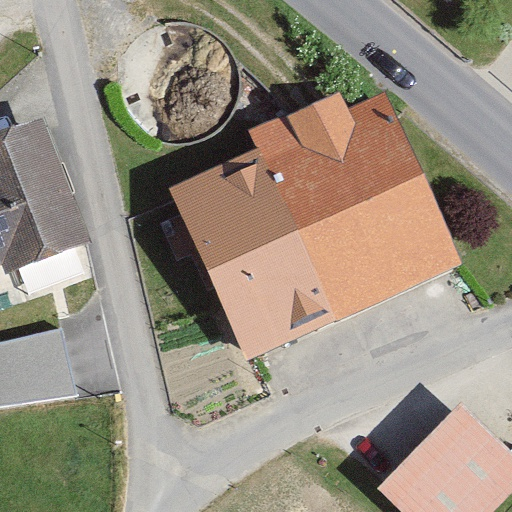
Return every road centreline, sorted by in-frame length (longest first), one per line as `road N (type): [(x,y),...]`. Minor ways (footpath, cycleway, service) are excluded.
road 1 (unclassified): [(153,472),(149,416),(60,0)]
road 2 (residential): [(153,472),(511,321)]
road 3 (secondary): [(347,0),(511,143)]
